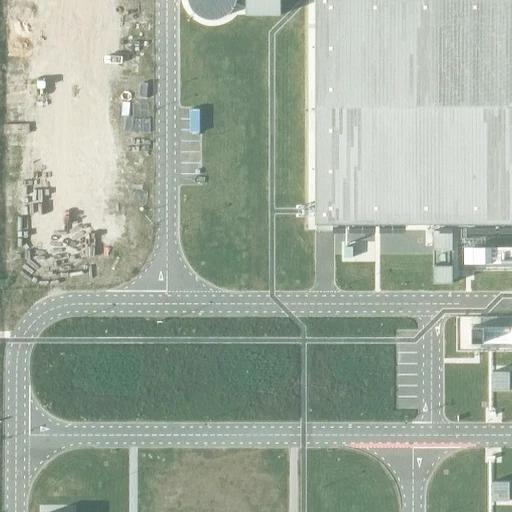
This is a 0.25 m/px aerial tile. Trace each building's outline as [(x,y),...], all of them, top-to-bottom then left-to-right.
[(173,0),(173,15),(220,17),(220,0),(173,0)] [(265,0),(230,0),(230,11),(266,11),(265,0)] [(511,0),(315,0),(316,223),(511,222),(511,0)] [(116,78),(115,69),(68,69),(68,79),(116,78)] [(113,155),(114,144),(89,143),(89,154),(113,155)] [(121,166),(96,167),(97,181),(122,180),(121,166)] [(418,227),(419,248),(438,248),(437,226),(418,227)] [(511,262),(511,241),(461,242),(461,263),(511,262)] [(418,279),(437,279),(438,261),(419,261),(418,279)] [(103,320),(102,346),(145,347),(145,334),(134,334),(134,320),(103,320)] [(511,340),(511,320),(455,322),(455,341),(511,340)] [(100,374),(99,339),(73,340),(73,353),(65,353),(65,375),(100,374)] [(135,353),(134,384),(145,385),(146,354),(135,353)] [(476,387),(495,389),(496,367),(477,366),(476,387)] [(30,383),(30,393),(54,393),(54,383),(30,383)] [(103,387),(78,386),(77,409),(102,410),(103,387)] [(163,412),(173,414),(176,392),(166,391),(163,412)] [(476,476),(476,496),(494,496),(495,477),(476,476)] [(231,504),(258,505),(259,480),(232,479),(231,504)] [(160,509),(173,508),(172,487),(158,488),(160,509)]
